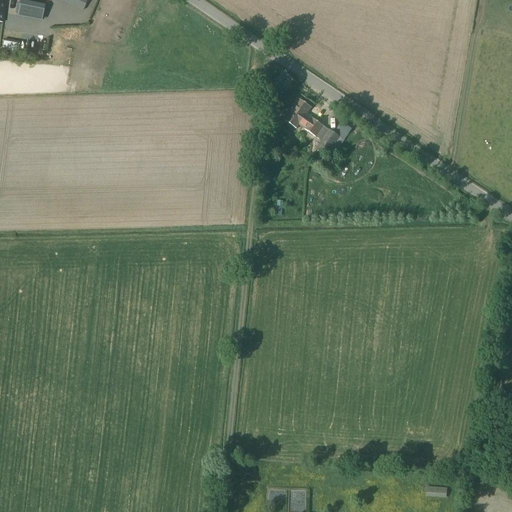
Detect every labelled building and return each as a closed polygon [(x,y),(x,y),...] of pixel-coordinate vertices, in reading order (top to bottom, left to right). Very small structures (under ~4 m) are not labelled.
[(73,0),(54,0),(82,12),(85,5),(73,0)] [(20,1),(16,16),(41,22),(44,6),(20,1)] [(3,40),(1,52),(18,54),(20,43),(3,40)] [(300,101),(285,122),(296,130),(299,127),(307,115),(311,109),(300,101)] [(315,139),(324,127),(312,119),(307,115),(299,127),(304,131),(315,139)] [(331,160),(345,141),(340,139),(334,134),(330,131),(329,131),(319,146),(316,150),(320,153),(317,157),(323,161),(326,156),(331,160)] [(427,488),(426,497),(446,499),(447,489),(427,488)]
